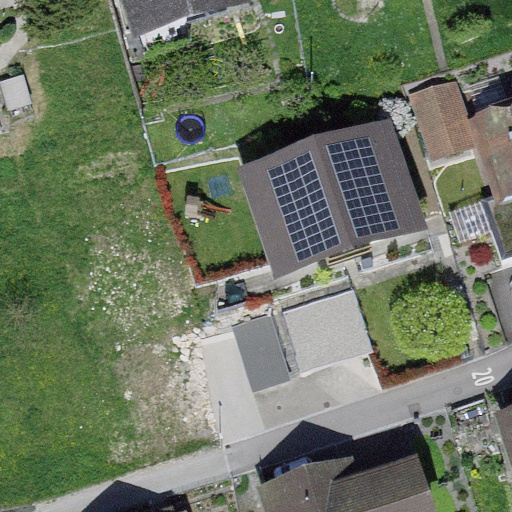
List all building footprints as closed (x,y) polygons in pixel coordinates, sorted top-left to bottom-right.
[(224,5),(222,0),(131,0),(141,30),(224,5)] [(427,161),(467,149),(449,93),(410,106),(427,161)] [(511,115),(473,129),(500,214),(481,221),(497,271),(511,266),(511,115)] [(281,273),(401,234),(374,152),(254,191),(281,273)] [(326,366),(326,365),(309,309),(280,318),(298,375),(326,366)] [(247,391),(283,380),(265,319),(229,330),(247,391)] [(511,427),(502,431),(511,463),(511,427)] [(419,511),(407,472),(349,491),(343,471),(257,498),(261,511),(419,511)]
